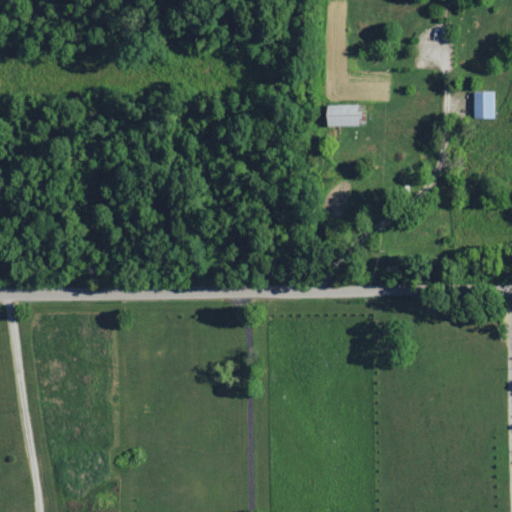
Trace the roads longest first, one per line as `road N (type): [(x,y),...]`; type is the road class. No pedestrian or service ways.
road 1 (residential): [(511,285),(0,290)]
road 2 (residential): [(252,511),(253,320),(246,284)]
